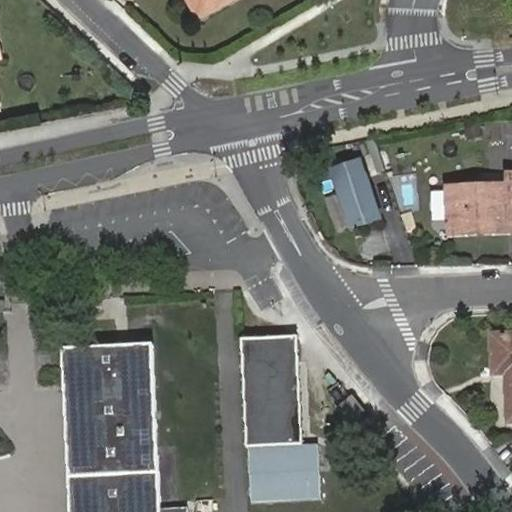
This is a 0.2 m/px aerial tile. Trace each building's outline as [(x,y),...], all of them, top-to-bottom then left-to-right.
[(190,0),(199,15),(224,0),(190,0)] [(353,230),(382,220),(362,163),(334,173),(353,230)] [(484,234),(511,233),(511,175),(508,175),(508,186),(447,189),(449,236),(466,235),(466,230),(484,230),(484,234)] [(449,236),(447,189),(434,190),(437,236),(449,236)] [(358,237),(364,252),(383,246),(377,231),(358,237)] [(511,333),(491,335),(493,374),(506,373),(508,422),(511,421),(511,333)] [(245,342),(250,446),(253,502),(322,498),(321,476),(319,442),(300,443),(295,339),(245,342)] [(186,511),(186,510),(168,511),(159,345),(64,351),(71,511),(186,511)] [(359,417),(362,421),(369,416),(353,396),(336,408),(349,425),(359,417)]
